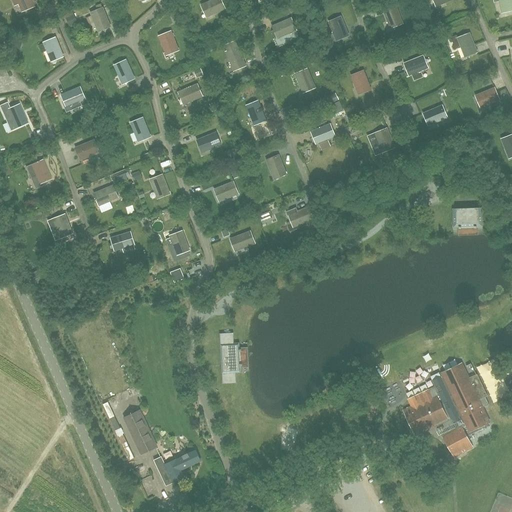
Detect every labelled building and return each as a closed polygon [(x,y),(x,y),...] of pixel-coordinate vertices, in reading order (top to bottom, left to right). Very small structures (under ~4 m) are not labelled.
[(33,7),(31,0),(30,0),(11,0),(14,6),(18,4),(20,9),(27,6),(28,9),(33,7)] [(224,9),(221,0),(220,0),(213,0),(201,5),(204,13),(207,11),(209,16),(224,9)] [(511,0),(493,0),(494,3),(500,2),(502,10),(506,9),(507,12),(511,10),(511,0)] [(402,24),(395,5),(383,10),(389,26),(394,24),(395,26),(402,24)] [(110,27),(102,8),(91,13),(97,29),(102,27),(103,30),(110,27)] [(74,10),(66,11),(67,23),(75,23),(74,10)] [(348,36),(341,17),(329,22),(335,38),(340,36),(341,39),(348,36)] [(296,30),(291,19),(273,27),(276,34),(278,33),(280,38),(296,30)] [(171,32),(159,37),(165,53),(170,51),(171,53),(178,50),(171,32)] [(477,52),(469,34),(458,39),(464,55),(469,53),(470,55),(477,52)] [(55,38),(44,43),(50,59),(55,57),(56,60),(63,57),(55,38)] [(231,43),(233,49),(226,52),(233,68),(237,67),(238,69),(245,66),(235,42),(231,43)] [(410,70),(411,75),(412,74),(415,81),(424,77),(421,71),(427,68),(423,56),(404,64),(407,71),(410,70)] [(134,79),(126,61),(114,66),(122,82),(126,80),(127,82),(134,79)] [(315,88),(307,69),(295,74),(302,90),(307,88),(307,91),(315,88)] [(371,90),(363,71),(351,76),(358,92),(363,90),(364,93),(371,90)] [(186,103),(202,96),(197,85),(179,92),(182,100),(184,99),(186,103)] [(67,110),(81,104),(80,102),(85,100),(80,88),(62,96),(64,102),(64,103),(67,110)] [(499,100),(494,88),(476,96),(479,103),(481,102),(483,107),(499,100)] [(421,111),(442,104),(437,92),(416,100),(421,111)] [(266,120),(259,101),(247,106),(253,122),(258,120),(259,123),(266,120)] [(27,123),(19,105),(7,110),(8,111),(4,113),(8,122),(12,120),(15,126),(21,123),(22,125),(27,123)] [(447,118),(442,106),(423,114),(426,121),(429,120),(431,125),(447,118)] [(150,137),(143,118),(131,123),(138,139),(142,138),(143,140),(150,137)] [(334,136),(330,125),(311,132),(314,139),(316,138),(318,143),(334,136)] [(394,147),(387,129),(375,134),(381,150),(386,148),(387,150),(394,147)] [(216,133),(197,141),(200,148),(203,147),(204,152),(220,145),(216,133)] [(511,135),(502,139),(508,156),(511,154),(511,135)] [(94,140),(76,148),(79,155),(81,154),(83,159),(99,152),(94,140)] [(286,174),(278,156),(267,161),(273,177),(278,175),(279,177),(286,174)] [(26,168),(27,169),(31,178),(36,188),(47,183),(46,181),(51,178),(42,160),(31,166),(26,168)] [(169,194),(162,175),(150,180),(157,196),(161,194),(162,197),(169,194)] [(233,182),(215,190),(217,197),(220,196),(222,201),(238,194),(233,182)] [(113,186),(94,194),(97,201),(100,200),(102,205),(118,198),(113,186)] [(251,206),(259,202),(254,190),(246,194),(251,206)] [(290,223),(292,223),(295,222),(296,226),(306,222),(308,226),(318,222),(314,213),(310,214),(308,208),(298,212),(296,208),(286,212),(290,223)] [(453,228),(458,228),(459,228),(459,229),(461,229),(461,228),(468,228),(467,208),(452,209),(453,223),(453,228)] [(477,227),(478,227),(482,227),(482,222),(482,208),(467,208),(468,228),(474,227),(474,228),(477,228),(477,227)] [(72,233),(65,215),(49,221),(53,232),(57,230),(60,236),(66,233),(67,235),(72,233)] [(171,253),(176,252),(176,253),(181,251),(182,253),(189,250),(182,232),(170,236),(171,238),(165,240),(171,253)] [(250,232),(231,239),(234,246),(236,245),(238,250),(254,244),(250,232)] [(134,245),(130,233),(111,239),(113,244),(115,243),(117,250),(123,248),(124,253),(134,250),(133,245),(134,245)] [(201,260),(191,263),(192,269),(188,270),(190,277),(204,272),(201,260)] [(181,268),(171,271),(174,282),(185,279),(181,268)] [(30,274),(34,282),(44,277),(41,270),(30,274)] [(233,333),(219,334),(221,359),(241,358),(240,352),(241,352),(241,349),(240,349),(240,348),(239,348),(239,343),(236,343),(234,343),(233,333)] [(241,358),(221,359),(222,384),(236,383),(235,373),(237,373),(241,373),(240,368),(241,368),(241,366),(242,366),(242,364),(241,364),(241,358)] [(411,407),(403,411),(415,436),(438,425),(438,426),(439,428),(437,429),(439,433),(441,432),(442,435),(453,457),(472,447),(467,436),(490,425),(488,423),(489,422),(482,408),(489,405),(474,375),(468,378),(461,364),(441,373),(444,378),(442,379),(439,373),(430,377),(432,381),(435,387),(408,399),(408,401),(411,407)] [(141,455),(155,448),(157,447),(139,411),(124,418),(141,455)] [(201,462),(195,450),(165,465),(161,457),(154,460),(165,485),(172,482),(173,483),(185,477),(182,471),(201,462)] [(163,453),(164,459),(173,456),(171,450),(163,453)]
